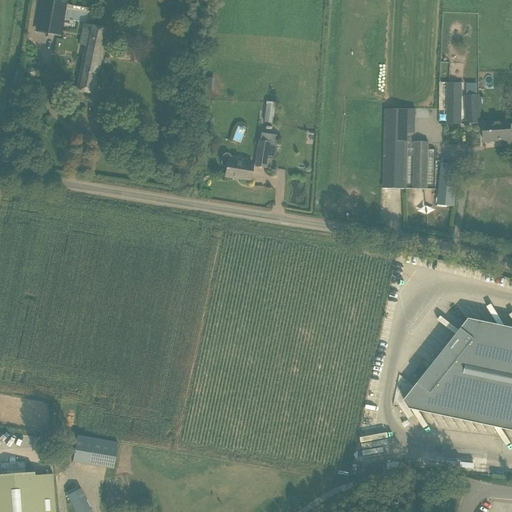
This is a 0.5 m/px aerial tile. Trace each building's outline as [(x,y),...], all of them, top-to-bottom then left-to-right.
[(68,2),(51,0),(41,0),(36,33),(62,37),(68,2)] [(78,80),(76,90),(93,94),(107,29),(90,25),(89,26),(85,46),(78,80)] [(461,83),(447,83),(447,124),(461,125),(461,83)] [(466,124),(480,123),(479,95),(465,96),(466,124)] [(266,102),(264,122),(273,123),(275,103),(266,102)] [(383,179),(382,189),(406,189),(406,179),(408,125),(415,125),(415,117),(416,109),(384,109),(383,179)] [(510,121),(483,122),(483,142),(511,140),(511,139),(511,124),(510,121)] [(240,142),(244,129),(238,126),(233,139),(240,142)] [(258,141),(255,165),(257,166),(266,167),(268,158),(273,159),(276,143),(277,136),(261,134),(260,141),(258,141)] [(427,180),(428,142),(415,142),(413,189),(427,190),(427,180)] [(229,154),(224,154),(222,156),(221,164),(223,166),(227,167),(225,176),(250,180),(252,171),(253,164),(230,161),(231,157),(229,154)] [(459,165),(442,163),(439,205),(454,207),(459,165)] [(511,328),(469,319),(404,401),(409,409),(511,430),(511,328)] [(118,443),(78,436),(73,462),(113,469),(118,443)] [(55,511),(53,474),(34,476),(34,473),(0,475),(0,511),(55,511)] [(77,487),(66,493),(75,511),(92,511),(81,489),(79,490),(77,487)]
